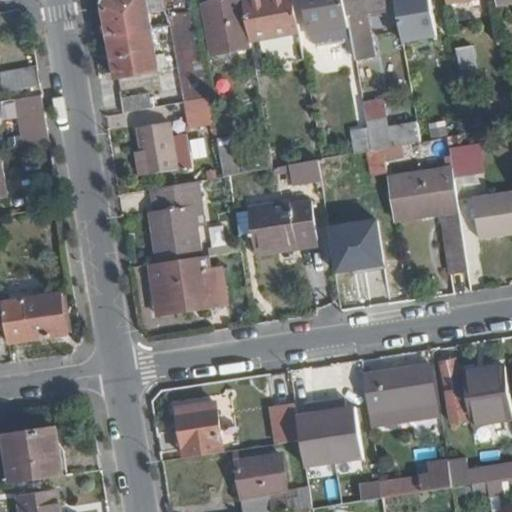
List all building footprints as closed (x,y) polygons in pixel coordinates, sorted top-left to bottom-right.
[(160,71),(149,5),(164,2),(165,9),(167,12),(182,93),(208,89),(192,0),(104,0),(102,4),(115,80),(160,71)] [(244,3),(243,0),(242,0),(205,7),(212,56),(252,50),(250,42),(244,3)] [(299,34),(292,0),(264,0),(244,3),(250,42),(299,34)] [(349,27),(343,0),(303,0),(309,34),(349,27)] [(385,12),(384,0),(343,0),(349,27),(353,56),(373,52),(366,14),(385,12)] [(436,41),(429,0),(394,0),(402,47),(436,41)] [(471,45),(453,48),(456,64),(474,61),(471,45)] [(40,85),(37,66),(6,71),(8,90),(40,85)] [(50,142),(41,88),(10,93),(18,147),(50,142)] [(120,93),(120,109),(148,110),(148,94),(120,93)] [(419,143),(416,124),(386,130),(384,120),(365,123),(370,152),(383,149),(419,143)] [(179,171),(170,122),(138,127),(147,176),(179,171)] [(243,174),(236,135),(216,138),(223,177),(243,174)] [(192,158),(207,156),(203,137),(188,139),(192,158)] [(387,175),(383,149),(370,152),(367,152),(371,177),(387,175)] [(474,179),(468,149),(448,151),(452,178),(453,182),(474,179)] [(285,162),(288,185),(318,181),(316,159),(285,162)] [(453,182),(452,178),(436,180),(435,174),(388,182),(395,224),(442,217),(452,275),(468,273),(453,182)] [(511,194),(471,200),(478,242),(511,237),(511,194)] [(319,241),(311,201),(248,212),(256,252),(319,241)] [(201,257),(194,207),(156,213),(159,232),(152,233),(157,264),(201,257)] [(324,222),(328,270),(379,266),(375,217),(324,222)] [(228,306),(221,267),(203,270),(201,257),(157,264),(150,265),(157,307),(184,303),(185,306),(205,302),(206,310),(228,306)] [(66,337),(61,294),(4,302),(11,345),(66,337)] [(439,385),(460,381),(455,356),(435,360),(439,385)] [(439,406),(432,365),(365,377),(369,407),(382,406),(383,415),(439,406)] [(511,417),(511,410),(505,368),(464,373),(472,423),(511,417)] [(327,398),(325,384),(299,388),(301,401),(327,398)] [(302,442),(297,410),(274,413),(279,446),(302,442)] [(225,454),(218,413),(179,419),(184,461),(225,454)] [(63,477),(56,428),(6,435),(14,484),(63,477)] [(289,493),(283,457),(234,466),(242,511),(308,511),(312,511),(309,492),(298,494),(299,502),(273,507),(272,496),(289,493)] [(452,489),(448,461),(431,464),(432,476),(419,478),(421,494),(452,489)] [(63,511),(61,493),(20,498),(22,511),(63,511)]
